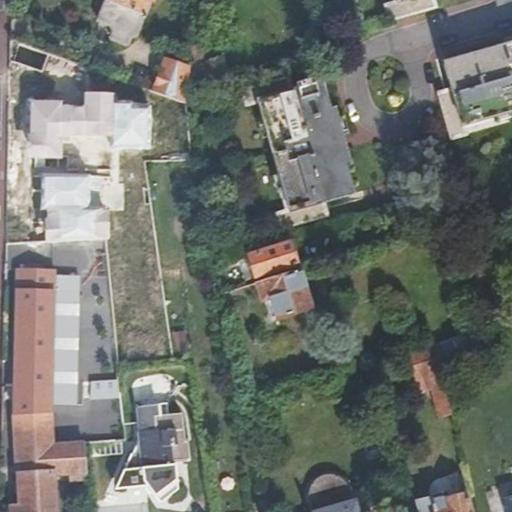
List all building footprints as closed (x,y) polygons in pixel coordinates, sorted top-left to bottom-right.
[(129,56),(151,0),(105,0),(92,33),(101,37),(98,44),(129,56)] [(394,0),(384,3),(380,5),(384,18),(429,6),(427,0),(394,0)] [(200,35),(189,36),(189,75),(221,67),(219,56),(204,59),(200,35)] [(161,55),(156,86),(188,95),(189,75),(189,36),(185,37),(186,53),(161,55)] [(506,101),(508,108),(511,106),(511,39),(446,57),(455,87),(440,91),(451,130),(452,133),(468,129),(467,126),(466,123),(463,113),(506,101)] [(275,126),(268,128),(280,170),(287,168),(290,179),(297,204),(286,207),(279,209),(283,224),(332,210),(328,197),(354,189),(347,162),(323,77),(320,78),(318,72),(298,76),(299,84),(294,85),(291,73),(244,85),(248,99),(255,98),(267,95),(275,126)] [(59,103),(34,103),(34,155),(59,155),(59,136),(69,136),(69,134),(111,134),(111,147),(149,147),(149,106),(131,106),(131,101),(114,101),(114,92),(87,92),(87,107),(59,107),(59,103)] [(263,129),(268,128),(275,126),(267,95),(255,98),(263,129)] [(509,111),(508,108),(506,101),(463,113),(466,123),(509,111)] [(279,183),(286,207),(297,204),(290,179),(287,168),(280,170),(276,171),(279,183)] [(98,178),(42,176),(41,210),(48,210),(47,244),(102,245),(102,212),(98,212),(98,178)] [(249,254),(255,276),(298,263),(291,241),(249,254)] [(246,279),(255,276),(249,254),(239,257),(246,279)] [(300,268),(257,282),(262,298),(271,296),(277,316),(311,306),(300,268)] [(14,271),(12,416),(52,415),(52,406),(57,277),(57,269),(14,271)] [(170,353),(186,352),(184,331),(168,332),(170,353)] [(474,359),(466,333),(433,343),(442,370),(474,359)] [(442,370),(433,343),(418,348),(426,375),(410,380),(415,395),(431,391),(438,421),(454,416),(450,399),(442,370)] [(426,375),(418,348),(402,353),(410,380),(426,375)] [(114,380),(84,381),(85,399),(115,398),(114,380)] [(131,453),(119,484),(144,488),(159,504),(177,489),(173,452),(187,450),(183,419),(169,420),(167,402),(137,405),(142,451),(131,453)] [(92,478),(90,441),(50,443),(52,415),(12,416),(22,503),(11,503),(11,511),(55,511),(53,473),(73,471),(74,479),(92,478)] [(316,508),(317,511),(355,501),(355,500),(355,497),(354,496),(354,493),(353,492),(352,490),(351,488),(350,486),(349,485),(349,484),(347,482),(345,481),(344,480),(343,479),(342,478),(339,477),(338,477),(335,476),(334,476),(331,475),(330,475),(328,475),(327,476),(326,476),(324,477),(323,478),(322,479),(320,481),(319,483),(318,484),(317,486),(316,488),(315,490),(314,493),(314,497),(314,499),(314,501),(314,503),(315,506),(316,508)] [(428,491),(429,497),(432,511),(470,511),(465,488),(446,492),(445,487),(428,491)] [(360,511),(372,508),(370,497),(357,501),(360,511)] [(373,511),(372,508),(360,511),(357,501),(355,501),(317,511),(315,511),(314,511),(373,511)]
